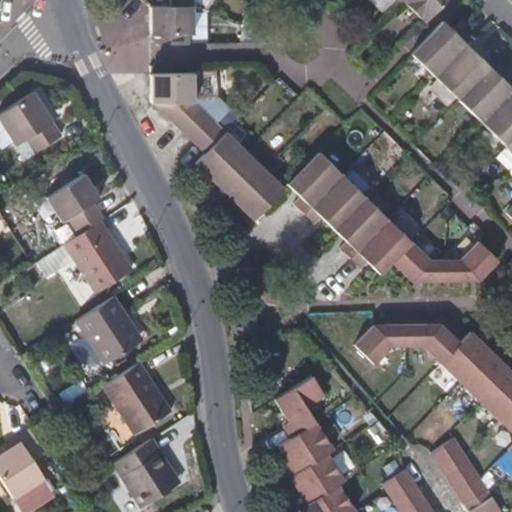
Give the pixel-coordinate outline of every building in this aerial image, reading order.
[(197,1),(197,0),(176,0),(177,15),(198,15),(197,1)] [(424,24),(448,0),(409,0),(404,6),(424,24)] [(346,15),(364,26),(371,14),(354,3),(346,15)] [(199,46),(198,15),(177,15),(155,16),(155,42),(189,42),(191,41),(193,47),(199,46)] [(441,82),(478,44),(468,34),(462,40),(448,27),(417,59),(441,82)] [(465,105),(495,72),(483,60),(488,54),(478,44),(441,82),(465,105)] [(488,127),(511,101),(511,82),(509,86),(495,72),(465,105),(488,127)] [(200,112),(199,83),(157,84),(158,113),(200,112)] [(55,125),(37,96),(1,119),(20,148),(55,125)] [(511,149),(511,101),(488,127),(511,150),(511,149)] [(207,123),(200,116),(200,112),(158,113),(189,143),(207,123)] [(198,152),(216,132),(207,123),(189,143),(198,152)] [(209,163),(229,141),(226,138),(224,137),(221,136),(217,132),(216,132),(198,152),(209,163)] [(221,189),(250,160),(229,141),(209,163),(202,171),(221,189)] [(270,178),(250,160),(221,189),(241,209),(270,178)] [(313,220),(348,182),(324,160),(294,192),(306,203),(302,209),(313,220)] [(102,201),(86,176),(50,200),(65,224),(70,222),(82,238),(107,222),(96,204),(102,201)] [(290,196),(270,178),(241,209),(260,228),(290,196)] [(372,203),(348,182),(313,220),(323,230),(330,223),(342,235),(372,203)] [(360,262),(395,224),(372,203),(342,235),(355,248),(351,254),(360,262)] [(418,245),(409,237),(395,224),(360,262),(369,271),(375,264),(388,277),(400,265),(418,245)] [(133,275),(111,239),(76,261),(77,263),(99,298),(133,275)] [(487,285),(506,265),(484,243),(468,263),(453,263),(455,284),(487,285)] [(48,277),(76,260),(65,244),(38,261),(48,277)] [(455,284),(453,263),(438,263),(418,245),(400,265),(420,284),(455,284)] [(264,297),(264,280),(249,280),(248,281),(249,298),(264,297)] [(136,349),(125,331),(132,327),(115,300),(77,324),(105,369),(136,349)] [(143,344),(132,327),(125,331),(136,349),(143,344)] [(416,351),(416,330),(379,330),(361,349),(383,370),(401,351),(416,351)] [(470,347),(451,330),(416,330),(416,351),(429,350),(449,369),(470,347)] [(469,388),(499,356),(479,338),(470,347),(449,369),(469,388)] [(490,408),(511,384),(511,368),(499,356),(469,388),(490,408)] [(169,415),(139,367),(104,390),(134,438),(169,415)] [(318,413),(334,401),(321,381),(285,404),(299,428),(295,432),(302,445),(327,427),(318,413)] [(509,426),(511,422),(511,384),(490,408),(509,426)] [(344,454),(327,427),(302,445),(290,452),(299,465),(293,470),(301,483),(338,458),(344,454)] [(43,481),(34,466),(47,458),(30,430),(18,439),(21,445),(7,454),(7,453),(0,457),(0,483),(11,501),(43,481)] [(7,454),(21,445),(18,439),(4,447),(7,453),(7,454)] [(144,511),(180,487),(156,446),(153,442),(116,466),(121,476),(143,511),(144,511)] [(474,460),(465,444),(442,458),(451,473),(474,460)] [(355,486),(338,458),(301,483),(309,495),(304,501),(311,511),(316,511),(350,489),(355,486)] [(482,472),(474,460),(451,473),(459,486),(482,472)] [(490,484),(482,472),(459,486),(466,497),(490,484)] [(428,491),(418,474),(394,489),(397,492),(405,505),(428,491)] [(499,497),(490,484),(466,497),(475,511),(499,497)] [(364,511),(350,489),(316,511),(364,511)] [(409,511),(424,511),(437,504),(428,491),(405,505),(409,511)]
